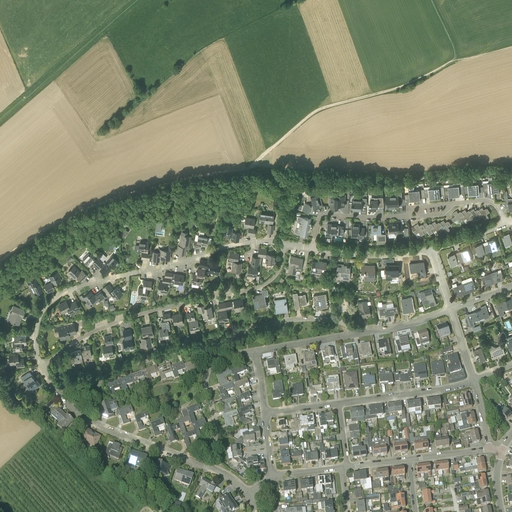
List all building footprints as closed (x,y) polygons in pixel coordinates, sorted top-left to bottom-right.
[(498,181),(493,182),(494,192),(499,192),(499,190),(503,189),(503,185),(498,185),(498,181)] [(488,186),(483,187),(484,191),(488,191),(488,193),(494,192),(493,182),(487,183),(488,186)] [(478,183),(473,184),(474,194),(479,194),(479,192),(484,191),(483,187),(479,187),(478,183)] [(463,185),(463,186),(464,193),(468,193),(469,195),(474,194),(473,184),(468,185),(468,184),(463,185)] [(459,185),(453,186),(454,196),(460,196),(460,194),(464,193),(463,186),(459,186),(459,185)] [(448,186),(443,187),(444,195),(449,195),(449,197),(454,196),(453,186),(448,187),(448,186)] [(439,188),(434,188),(435,198),(440,198),(440,196),(444,195),(443,187),(439,188)] [(434,188),(424,189),(425,197),(429,197),(429,199),(435,198),(434,188)] [(424,189),(414,190),(415,201),(421,200),(420,198),(425,197),(424,189)] [(415,201),(414,190),(409,191),(409,194),(404,195),(405,199),(410,199),(410,201),(415,201)] [(399,199),(402,199),(402,191),(395,192),(396,196),(393,196),(393,197),(386,198),(386,197),(386,204),(388,204),(388,208),(393,208),(393,207),(395,207),(399,207),(399,199)] [(511,198),(508,199),(507,195),(507,191),(503,191),(504,195),(504,202),(508,201),(508,203),(508,210),(511,209),(511,198)] [(313,209),(314,208),(320,207),(317,194),(310,196),(311,197),(308,198),(306,202),(305,202),(304,205),(300,204),(300,205),(299,205),(298,208),(299,209),(295,208),(295,209),(302,211),(302,210),(308,212),(311,212),(313,208),(313,209)] [(345,206),(345,200),(345,196),(334,195),(330,199),(329,200),(329,201),(329,202),(329,203),(329,204),(330,204),(330,205),(330,208),(329,208),(337,209),(338,208),(339,206),(345,206)] [(353,210),(358,211),(358,210),(362,210),(361,210),(361,206),(362,206),(366,206),(367,198),(363,198),(363,201),(358,200),(358,197),(354,197),(354,200),(352,200),(352,206),(353,206),(353,209),(353,210)] [(384,207),(383,197),(374,198),(374,200),(370,200),(370,205),(369,205),(369,210),(377,210),(377,207),(384,207)] [(482,207),(479,210),(481,213),(478,215),(480,218),(483,216),(485,220),(489,217),(487,214),(490,212),(487,209),(484,211),(482,207)] [(481,213),(479,210),(476,212),(474,208),(470,211),(473,214),(469,216),(472,219),(475,217),(477,221),(480,218),(478,215),(481,213)] [(473,214),(470,211),(467,213),(465,209),(462,212),(464,215),(461,217),(463,220),(466,218),(468,222),(471,220),(472,219),(469,216),(473,214)] [(462,212),(461,212),(459,214),(458,213),(456,211),(453,213),(455,216),(452,218),(454,222),(457,220),(460,223),(463,221),(463,220),(461,217),(464,215),(462,212)] [(274,225),(272,224),(273,214),(260,212),(259,221),(268,223),(267,231),(273,232),(274,225)] [(311,217),(311,219),(297,216),(298,217),(297,222),(299,222),(297,232),(299,233),(298,239),(300,233),(308,235),(311,221),(312,217),(311,217)] [(248,235),(254,236),(255,229),(253,229),(254,219),(246,217),(244,226),(249,227),(248,235)] [(443,220),(440,222),(443,226),(439,228),(442,231),(445,229),(447,233),(450,230),(448,227),(451,225),(449,221),(446,224),(443,220)] [(443,226),(440,222),(439,223),(437,225),(435,221),(432,223),(434,227),(431,229),(433,232),(436,230),(438,234),(442,231),(439,228),(443,226)] [(434,227),(432,223),(431,224),(428,226),(426,222),(423,225),(425,228),(422,230),(424,233),(427,231),(430,235),(433,232),(431,229),(434,227)] [(425,228),(423,225),(420,227),(418,223),(414,226),(416,229),(413,231),(416,234),(419,232),(421,236),(424,233),(422,230),(425,228)] [(343,234),(344,225),(344,226),(338,226),(337,226),(337,224),(327,224),(327,229),(326,229),(325,236),(331,237),(331,233),(332,233),(332,231),(338,232),(338,233),(343,234)] [(364,230),(359,230),(359,225),(355,225),(354,224),(353,224),(352,224),(351,224),(351,234),(355,235),(355,237),(364,237),(364,230)] [(402,232),(402,226),(398,226),(398,224),(388,225),(388,233),(402,232)] [(376,234),(376,242),(385,242),(385,234),(381,234),(381,225),(369,225),(371,225),(371,235),(371,234),(376,234)] [(232,240),(238,241),(239,233),(232,232),(232,228),(224,227),(222,235),(232,237),(232,240)] [(120,235),(124,238),(129,231),(125,228),(120,235)] [(177,252),(185,254),(186,247),(188,247),(190,236),(187,236),(188,232),(181,231),(180,235),(182,235),(180,246),(179,246),(177,252)] [(511,242),(511,235),(510,236),(509,233),(502,236),(506,245),(511,242)] [(200,248),(200,244),(205,245),(207,235),(204,234),(204,236),(198,235),(197,241),(195,240),(193,247),(200,248)] [(489,244),(486,245),(488,251),(498,248),(495,238),(488,241),(489,244)] [(141,259),(149,260),(149,254),(147,253),(148,242),(145,241),(145,243),(140,242),(139,251),(142,251),(141,259)] [(488,251),(486,245),(483,246),(482,243),(475,246),(471,248),(475,256),(479,255),(488,251)] [(462,254),(459,255),(461,261),(471,258),(468,249),(461,251),(462,254)] [(152,260),(159,261),(159,257),(161,257),(161,258),(169,259),(170,251),(160,250),(159,253),(153,252),(152,260)] [(259,250),(258,256),(266,257),(265,262),(274,264),(275,255),(266,254),(266,251),(259,250)] [(237,262),(238,254),(230,252),(229,260),(233,260),(232,270),(240,271),(241,263),(237,262)] [(461,261),(459,255),(456,256),(455,253),(448,256),(451,265),(458,263),(459,265),(462,264),(461,261)] [(83,260),(89,266),(92,262),(99,268),(103,264),(102,263),(104,262),(99,257),(95,260),(88,254),(83,260)] [(100,270),(105,275),(111,269),(110,268),(112,266),(114,268),(119,262),(112,255),(110,258),(111,259),(100,270)] [(289,271),(299,274),(303,259),(298,258),(298,259),(295,258),(295,257),(291,256),(289,266),(290,266),(289,271)] [(252,257),(251,266),(249,266),(247,276),(252,277),(252,275),(256,276),(258,257),(252,257)] [(200,260),(199,266),(210,268),(209,272),(218,273),(219,265),(207,263),(208,261),(200,260)] [(311,272),(324,274),(326,262),(320,261),(320,263),(312,262),(311,272)] [(418,270),(418,277),(426,275),(424,263),(420,263),(420,262),(409,264),(410,271),(418,270)] [(340,276),(340,279),(349,280),(350,266),(343,265),(343,267),(340,266),(341,264),(337,264),(336,276),(340,276)] [(364,279),(374,279),(374,266),(370,266),(370,267),(367,267),(367,265),(361,265),(361,273),(364,273),(364,279)] [(385,265),(386,279),(399,278),(398,269),(397,269),(396,265),(398,265),(385,265)] [(81,281),(87,275),(82,271),(81,272),(74,266),(68,272),(74,278),(77,275),(79,277),(78,278),(81,281)] [(198,268),(197,275),(193,274),(192,283),(201,284),(202,276),(204,276),(205,269),(198,268)] [(497,271),(491,273),(494,282),(504,279),(501,271),(498,272),(497,271)] [(45,286),(48,291),(54,288),(52,285),(61,280),(57,272),(49,276),(52,282),(45,286)] [(174,282),(182,284),(184,275),(172,274),(172,273),(165,272),(165,276),(175,278),(174,282)] [(494,282),(491,273),(484,275),(485,277),(482,279),(485,286),(494,282)] [(33,286),(36,293),(42,290),(39,284),(38,284),(34,276),(26,280),(30,287),(33,286)] [(462,281),(463,283),(466,293),(476,289),(473,281),(471,277),(467,278),(469,281),(465,282),(464,280),(462,281)] [(157,291),(166,292),(167,287),(169,288),(170,283),(169,283),(170,279),(163,278),(162,283),(159,283),(157,291)] [(151,289),(152,282),(144,281),(143,289),(139,288),(138,296),(146,298),(147,288),(151,289)] [(463,283),(457,286),(456,283),(452,284),(457,296),(466,293),(463,283)] [(111,294),(115,299),(122,294),(117,287),(113,290),(108,284),(103,288),(109,296),(111,294)] [(426,295),(430,306),(436,304),(433,296),(432,297),(431,294),(433,293),(431,288),(419,293),(421,297),(426,295)] [(261,290),(262,294),(260,294),(260,296),(258,296),(252,297),(255,309),(267,306),(265,297),(268,297),(268,294),(267,289),(261,290)] [(105,297),(101,291),(94,296),(91,292),(84,297),(87,302),(86,303),(89,308),(91,306),(98,300),(99,301),(105,297)] [(293,293),(295,308),(300,307),(299,304),(302,304),(302,305),(307,304),(305,294),(298,295),(297,292),(293,293)] [(327,302),(327,298),(326,299),(326,296),(314,298),(316,309),(320,308),(320,307),(327,305),(327,302)] [(336,304),(338,312),(347,310),(346,307),(349,307),(347,296),(341,298),(342,303),(336,304)] [(400,299),(403,313),(407,312),(407,310),(414,309),(412,297),(400,299)] [(233,301),(235,312),(240,311),(240,309),(243,308),(242,299),(233,301)] [(288,309),(286,299),(274,300),(275,309),(282,308),(283,310),(288,309)] [(79,309),(79,308),(76,302),(68,305),(66,301),(59,305),(62,313),(67,311),(68,314),(69,313),(70,314),(79,309)] [(495,317),(497,323),(499,322),(502,321),(500,316),(505,314),(503,310),(509,307),(506,301),(500,303),(500,304),(496,306),(500,316),(495,317)] [(226,308),(227,308),(226,302),(218,304),(220,312),(218,312),(220,323),(224,322),(224,320),(228,319),(226,308)] [(385,303),(382,304),(381,302),(379,302),(378,304),(378,307),(380,315),(387,314),(387,315),(395,314),(393,306),(386,308),(385,303)] [(369,308),(369,306),(367,307),(367,303),(358,304),(359,311),(360,315),(362,315),(362,318),(367,317),(367,315),(367,314),(370,314),(370,316),(371,316),(369,308)] [(204,316),(204,320),(213,318),(212,315),(211,306),(206,307),(205,304),(197,306),(198,311),(203,310),(204,316)] [(482,309),(476,312),(479,319),(484,316),(485,318),(489,316),(485,305),(486,305),(480,307),(481,307),(482,309)] [(9,322),(19,325),(21,319),(20,319),(21,317),(22,317),(25,310),(13,306),(12,310),(13,310),(9,322)] [(479,319),(476,312),(470,314),(470,315),(466,317),(470,327),(475,325),(473,321),(479,319)] [(174,323),(178,322),(179,325),(183,324),(181,313),(170,315),(170,313),(163,314),(164,319),(173,318),(174,323)] [(189,321),(191,330),(199,328),(197,320),(195,320),(193,313),(188,314),(190,321),(189,321)] [(170,329),(169,322),(168,321),(161,322),(162,328),(159,329),(159,331),(158,331),(158,334),(159,338),(159,339),(160,339),(168,337),(169,337),(169,336),(168,334),(168,330),(170,329)] [(76,332),(73,323),(58,327),(61,340),(65,339),(65,337),(69,336),(69,334),(76,332)] [(436,327),(440,338),(440,339),(449,335),(450,335),(446,324),(445,324),(436,327)] [(150,336),(153,336),(151,326),(141,328),(143,337),(141,338),(142,342),(140,343),(141,347),(152,345),(150,336)] [(131,336),(132,336),(130,329),(123,331),(125,340),(123,341),(125,349),(133,347),(131,336)] [(415,340),(417,346),(421,346),(429,343),(429,340),(426,330),(417,333),(418,339),(415,340)] [(507,341),(511,352),(511,351),(511,338),(508,340),(505,333),(504,333),(501,334),(504,342),(507,341)] [(103,347),(105,357),(109,356),(109,354),(113,353),(111,342),(113,342),(111,335),(105,337),(106,346),(103,347)] [(13,342),(13,350),(22,350),(21,343),(26,343),(25,336),(16,337),(17,341),(13,342)] [(396,344),(398,353),(401,352),(401,351),(410,349),(409,346),(407,336),(398,338),(399,344),(396,344)] [(378,341),(379,350),(383,349),(385,356),(391,355),(388,339),(378,341)] [(358,351),(359,357),(362,356),(362,357),(371,356),(369,343),(360,344),(361,350),(358,351)] [(84,350),(81,351),(82,358),(82,357),(92,356),(89,345),(83,346),(84,350)] [(496,347),(494,346),(492,349),(490,350),(492,356),(492,357),(493,358),(497,356),(496,355),(504,352),(505,353),(502,345),(496,347)] [(349,358),(349,357),(357,355),(356,350),(352,350),(351,346),(344,347),(340,348),(342,358),(342,359),(349,358)] [(476,360),(477,363),(486,360),(482,348),(473,351),(475,356),(478,354),(480,358),(476,360)] [(340,368),(338,357),(334,358),(332,349),(322,351),(322,354),(322,355),(323,358),(323,360),(324,360),(324,359),(329,358),(330,362),(334,362),(335,363),(336,363),(337,369),(340,368)] [(81,351),(80,350),(75,351),(75,352),(74,352),(75,355),(71,356),(73,362),(83,360),(82,357),(82,358),(81,351)] [(316,366),(314,352),(303,354),(305,365),(305,366),(305,368),(312,367),(316,366)] [(17,363),(17,366),(24,365),(23,358),(20,359),(20,360),(18,360),(18,354),(9,355),(10,364),(17,363)] [(448,365),(450,373),(461,370),(459,365),(459,366),(458,363),(459,363),(456,354),(451,356),(453,364),(450,365),(450,364),(448,365)] [(297,365),(295,355),(292,356),(292,357),(289,358),(289,357),(284,357),(286,367),(285,367),(286,371),(294,369),(294,365),(297,365)] [(280,371),(278,361),(274,361),(274,359),(266,360),(268,370),(275,369),(276,374),(281,374),(281,376),(283,376),(282,371),(280,371)] [(196,361),(184,365),(185,369),(187,377),(192,376),(190,371),(196,369),(195,368),(198,367),(196,361)] [(183,362),(171,366),(170,366),(172,372),(174,379),(175,379),(179,378),(177,372),(182,370),(185,369),(184,365),(183,362)] [(439,362),(439,367),(432,368),(433,376),(437,375),(437,374),(440,374),(440,375),(444,374),(442,362),(439,362)] [(170,364),(157,368),(159,373),(158,373),(161,381),(166,379),(164,375),(172,372),(170,366),(171,366),(170,364)] [(425,364),(413,365),(415,379),(426,377),(425,364)] [(144,370),(144,371),(147,377),(148,382),(152,381),(150,375),(158,373),(159,373),(157,368),(156,366),(144,370)] [(245,366),(231,371),(235,383),(239,382),(237,375),(247,371),(245,366)] [(21,377),(30,392),(41,385),(37,379),(35,381),(34,378),(30,371),(21,377)] [(144,371),(132,375),(136,387),(140,386),(138,380),(146,378),(148,383),(148,382),(147,377),(144,371)] [(216,376),(221,388),(233,384),(235,383),(231,371),(216,376)] [(400,381),(400,383),(404,382),(404,383),(409,382),(409,379),(412,379),(411,371),(409,371),(408,372),(408,375),(394,376),(395,382),(400,381)] [(391,374),(385,375),(385,372),(378,373),(379,376),(380,384),(388,383),(388,384),(393,384),(391,374)] [(358,389),(356,373),(346,374),(347,382),(344,382),(345,390),(358,389)] [(119,380),(120,380),(122,387),(123,392),(124,392),(128,391),(126,385),(134,383),(135,388),(136,387),(132,375),(132,376),(119,380)] [(333,376),(333,379),(326,380),(327,387),(327,388),(328,391),(340,390),(339,386),(338,375),(333,376)] [(364,386),(364,389),(369,388),(368,386),(375,385),(374,376),(363,377),(364,385),(364,386)] [(239,382),(235,383),(233,384),(237,396),(241,395),(239,389),(242,388),(243,387),(246,386),(245,385),(249,384),(247,379),(239,382)] [(120,380),(107,385),(112,397),(116,396),(114,390),(122,387),(120,380)] [(284,397),(282,381),(273,383),(274,394),(272,394),(273,400),(281,399),(281,398),(284,397)] [(218,389),(223,401),(229,399),(235,397),(237,397),(237,396),(233,384),(221,388),(218,389)] [(292,386),(292,389),(293,397),(303,395),(302,390),(303,390),(302,385),(292,386)] [(321,385),(309,387),(310,396),(316,395),(316,393),(322,392),(321,385)] [(237,397),(235,397),(239,410),(243,408),(241,401),(244,400),(245,402),(249,400),(248,398),(251,398),(249,392),(241,395),(237,396),(237,397)] [(455,404),(463,403),(470,401),(469,395),(468,392),(462,393),(463,396),(461,397),(458,398),(458,400),(454,401),(455,404)] [(220,402),(224,415),(237,410),(239,410),(235,397),(229,399),(223,401),(220,402)] [(114,417),(113,414),(111,415),(109,408),(117,405),(115,400),(103,405),(105,410),(104,411),(101,417),(107,419),(114,417)] [(463,407),(459,407),(460,410),(472,408),(470,401),(463,403),(463,407)] [(43,412),(52,404),(51,402),(42,411),(43,412)] [(402,420),(405,420),(405,415),(404,409),(401,409),(400,404),(394,405),(396,418),(397,417),(398,416),(397,413),(401,413),(402,420)] [(189,416),(192,424),(204,420),(196,423),(193,413),(201,410),(199,405),(187,409),(187,410),(189,416)] [(243,408),(239,410),(237,410),(238,415),(242,426),(251,423),(250,421),(248,420),(245,421),(244,419),(242,414),(246,413),(246,415),(250,413),(250,412),(252,411),(251,405),(243,408)] [(386,419),(396,418),(394,405),(388,406),(388,405),(387,405),(388,408),(385,408),(386,414),(385,415),(386,419)] [(131,406),(118,411),(123,425),(130,423),(129,420),(127,421),(124,414),(132,411),(131,406)] [(383,415),(385,415),(386,414),(385,408),(382,409),(381,406),(381,407),(375,407),(376,416),(383,415)] [(370,417),(376,416),(375,407),(369,408),(369,410),(366,411),(367,420),(370,420),(370,417)] [(511,415),(504,408),(502,410),(504,411),(501,414),(507,419),(511,415)] [(57,425),(64,431),(73,421),(69,417),(68,418),(58,409),(53,414),(58,419),(57,420),(60,422),(57,425)] [(357,421),(367,420),(366,411),(363,411),(363,409),(362,409),(356,410),(357,419),(357,421)] [(180,429),(182,435),(194,431),(192,424),(189,416),(187,410),(181,412),(183,418),(177,421),(178,425),(180,429)] [(224,415),(222,415),(226,428),(233,426),(232,423),(230,418),(238,415),(237,410),(224,415)] [(147,413),(134,417),(139,431),(146,429),(145,426),(143,427),(140,420),(148,417),(147,413)] [(325,415),(327,428),(333,427),(333,420),(333,419),(332,419),(332,414),(325,415)] [(318,435),(319,441),(322,441),(320,431),(323,430),(323,428),(326,427),(326,428),(327,428),(325,415),(318,416),(319,420),(318,420),(319,422),(319,421),(319,424),(320,427),(317,427),(318,435)] [(448,420),(448,423),(448,424),(456,423),(454,417),(451,418),(450,415),(447,416),(448,420)] [(315,436),(318,435),(317,427),(314,428),(313,425),(314,425),(314,422),(314,421),(313,421),(313,417),(306,418),(307,426),(308,429),(307,429),(308,431),(314,431),(315,436)] [(299,421),(297,421),(298,429),(298,431),(301,431),(301,430),(307,429),(308,429),(307,426),(306,418),(299,419),(299,421)] [(164,423),(163,421),(162,419),(150,423),(155,438),(161,435),(160,432),(158,433),(156,426),(164,423)] [(474,419),(467,420),(462,421),(463,426),(459,427),(460,431),(470,429),(470,425),(475,424),(474,419)] [(192,424),(194,431),(196,435),(195,435),(197,439),(201,438),(197,427),(202,425),(203,426),(206,425),(204,420),(192,424)] [(285,427),(284,421),(276,422),(277,428),(281,428),(281,431),(287,430),(287,429),(285,427)] [(172,432),(180,429),(178,425),(166,429),(171,444),(177,441),(176,438),(174,439),(172,432)] [(251,434),(248,435),(249,441),(249,442),(255,442),(254,439),(257,439),(257,436),(260,436),(259,427),(253,428),(253,433),(251,433),(251,434)] [(80,440),(95,447),(100,437),(86,430),(80,440)] [(194,431),(182,435),(187,450),(193,448),(192,444),(190,445),(188,438),(195,435),(196,435),(194,431)] [(239,438),(237,441),(242,444),(243,442),(249,441),(248,435),(248,432),(245,433),(245,434),(242,435),(242,436),(241,436),(241,437),(239,439),(239,438)] [(437,436),(435,436),(434,436),(436,448),(442,447),(441,439),(437,440),(437,436)] [(420,438),(420,442),(421,450),(428,449),(427,442),(426,437),(420,438)] [(471,438),(466,439),(468,445),(479,442),(478,437),(471,438)] [(381,442),(378,442),(379,446),(380,455),(387,454),(386,447),(389,447),(388,438),(384,439),(385,443),(381,443),(381,442)] [(288,449),(288,443),(292,443),(291,439),(279,441),(280,450),(285,450),(288,449)] [(421,450),(420,442),(416,443),(416,439),(413,439),(415,451),(421,450)] [(230,453),(232,453),(241,452),(240,446),(242,444),(237,441),(235,443),(236,443),(236,444),(230,445),(231,453),(230,453)] [(322,441),(319,441),(321,454),(324,453),(325,460),(331,460),(330,452),(327,452),(326,448),(324,448),(323,445),(322,445),(322,441)] [(401,453),(400,445),(396,445),(395,441),(393,442),(394,454),(401,453)] [(114,458),(118,459),(122,449),(120,448),(120,447),(120,446),(113,444),(113,446),(109,445),(104,456),(108,458),(110,454),(115,456),(114,458)] [(357,445),(358,449),(359,457),(366,457),(365,448),(361,449),(361,444),(357,445)] [(380,455),(379,446),(375,446),(375,444),(372,444),(373,456),(380,455)] [(334,451),(330,452),(331,460),(337,459),(336,450),(339,450),(338,446),(334,447),(334,451)] [(281,459),(289,458),(301,457),(301,453),(293,453),(293,451),(288,451),(285,451),(285,450),(280,450),(281,459)] [(128,463),(143,469),(146,459),(137,456),(138,454),(132,451),(128,463)] [(238,462),(240,464),(244,459),(242,458),(241,452),(232,453),(232,456),(233,456),(234,459),(237,458),(240,460),(238,462)] [(251,459),(251,460),(252,467),(253,467),(253,470),(265,469),(263,460),(257,461),(257,458),(251,459)] [(244,459),(240,464),(242,466),(243,465),(243,467),(245,469),(250,468),(250,471),(249,471),(250,474),(253,474),(253,470),(253,467),(252,467),(251,460),(246,461),(244,459)] [(464,463),(463,465),(464,469),(473,467),(484,465),(483,459),(476,460),(476,461),(474,461),(472,460),(471,463),(466,464),(464,463)] [(152,475),(157,477),(158,473),(159,473),(161,474),(163,477),(168,475),(167,472),(168,471),(170,466),(156,461),(152,475)] [(447,462),(441,463),(442,471),(446,471),(446,475),(449,474),(447,462)] [(429,465),(423,466),(424,473),(427,473),(428,477),(431,477),(429,465)] [(391,479),(391,484),(391,485),(396,485),(395,477),(399,477),(398,469),(392,470),(393,479),(391,479)] [(175,480),(189,486),(193,475),(179,470),(176,476),(175,479),(175,480)] [(375,482),(371,483),(372,489),(380,488),(379,479),(382,479),(381,471),(376,472),(376,476),(374,476),(375,482)] [(359,474),(360,481),(363,481),(365,490),(372,489),(371,483),(366,483),(365,473),(359,474)] [(360,481),(359,474),(353,475),(347,475),(348,479),(353,478),(354,487),(357,486),(360,486),(360,481)] [(473,480),(474,484),(478,483),(485,481),(484,475),(477,477),(473,478),(473,480)] [(315,486),(316,492),(316,493),(317,501),(319,500),(320,500),(320,492),(322,492),(322,491),(321,486),(325,486),(324,478),(318,479),(319,486),(315,486)] [(212,493),(216,487),(203,479),(200,485),(202,487),(196,496),(200,499),(206,489),(212,493)] [(422,493),(423,499),(430,498),(430,494),(434,494),(439,494),(439,490),(434,491),(422,493)] [(478,500),(488,497),(487,491),(480,493),(476,494),(477,500),(478,500)] [(393,503),(397,503),(397,502),(404,501),(403,495),(397,496),(397,492),(392,493),(389,493),(389,494),(390,500),(392,500),(393,503)] [(219,501),(226,511),(231,511),(237,508),(229,495),(219,501)] [(478,500),(479,506),(483,505),(490,503),(488,497),(478,500)] [(328,502),(327,502),(326,499),(320,500),(319,500),(320,503),(321,510),(325,510),(333,509),(332,502),(328,502)]
